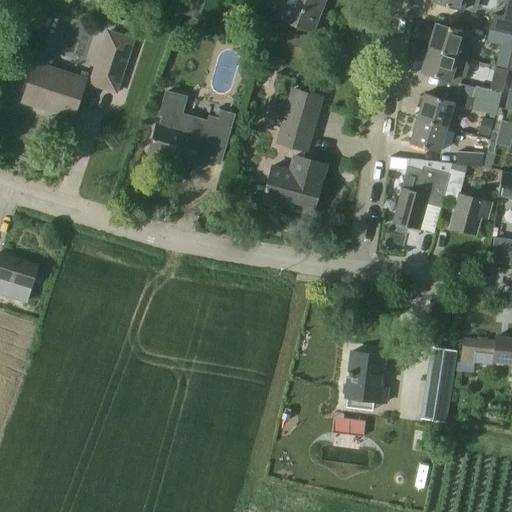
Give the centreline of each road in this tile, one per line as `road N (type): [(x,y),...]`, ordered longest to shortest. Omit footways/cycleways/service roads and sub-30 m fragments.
road 1 (unclassified): [(357,272),(161,238),(0,187)]
road 2 (residential): [(357,272),(400,0)]
road 3 (residential): [(511,286),(357,272)]
